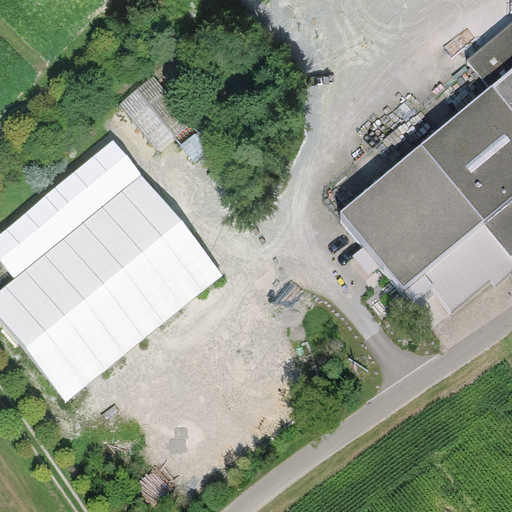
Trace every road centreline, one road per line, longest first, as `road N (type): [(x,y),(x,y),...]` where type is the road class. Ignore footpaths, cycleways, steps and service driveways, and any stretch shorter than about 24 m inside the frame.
road 1 (unclassified): [(239,511),(334,437),(511,322)]
road 2 (track): [(83,511),(0,390)]
